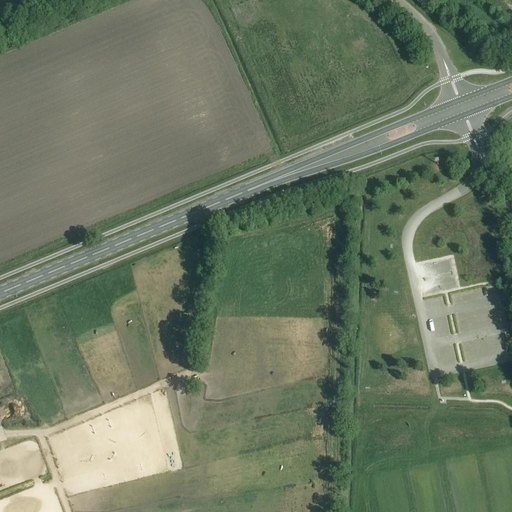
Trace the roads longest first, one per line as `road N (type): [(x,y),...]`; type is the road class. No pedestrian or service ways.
road 1 (primary): [(0,293),(279,177)]
road 2 (primary): [(279,177),(464,115)]
road 3 (primary): [(458,100),(279,177)]
road 4 (unclassified): [(396,0),(431,33),(458,100)]
